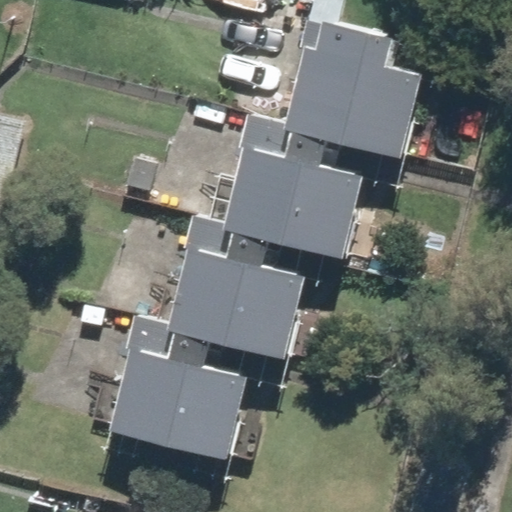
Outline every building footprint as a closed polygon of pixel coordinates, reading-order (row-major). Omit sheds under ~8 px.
[(342,0),(301,0),(281,139),(399,156),(410,80),(378,75),(384,37),(338,30),(342,0)] [(24,114),(0,109),(0,225),(1,226),(24,114)] [(356,180),(232,152),(212,235),(337,264),(356,180)] [(298,283),(174,256),(156,338),(280,365),(298,283)] [(241,380),(121,352),(101,437),(220,465),(241,380)] [(453,511),(464,473),(417,461),(403,511),(453,511)]
